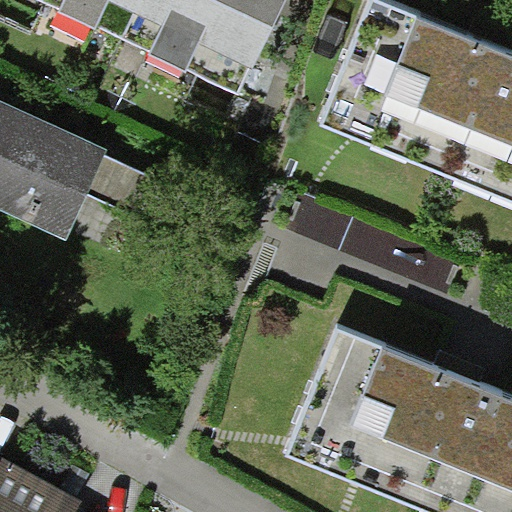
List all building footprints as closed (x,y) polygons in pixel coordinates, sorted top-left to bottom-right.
[(256,77),(292,0),(72,0),(60,26),(96,44),(112,10),(165,35),(149,68),(189,87),(205,53),(256,77)] [(511,209),(511,45),(399,0),(377,0),(323,138),(511,209)] [(142,220),(159,182),(0,110),(0,214),(71,246),(93,198),(142,220)] [(289,458),(418,511),(511,511),(511,397),(338,329),(289,458)] [(0,511),(80,511),(0,470),(0,511)]
